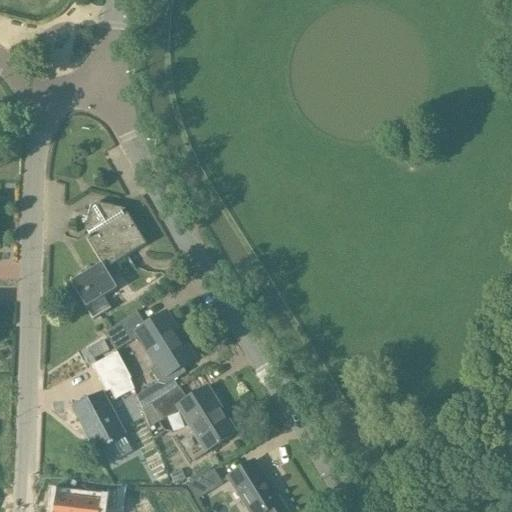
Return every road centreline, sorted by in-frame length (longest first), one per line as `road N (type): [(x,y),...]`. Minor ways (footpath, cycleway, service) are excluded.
road 1 (tertiary): [(113,80),(151,180),(353,511)]
road 2 (unclassified): [(24,511),(37,138)]
road 3 (unclassified): [(414,511),(468,481),(487,454),(511,377)]
